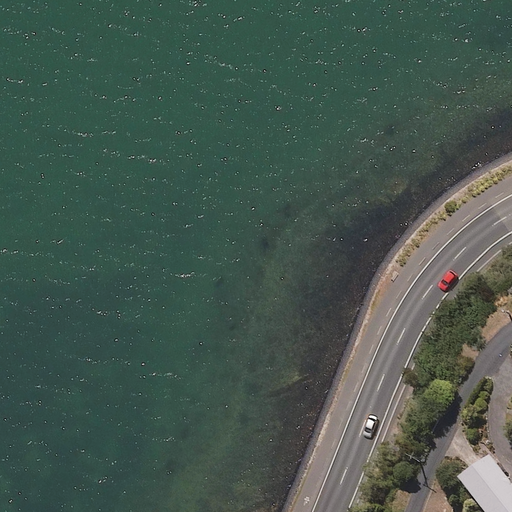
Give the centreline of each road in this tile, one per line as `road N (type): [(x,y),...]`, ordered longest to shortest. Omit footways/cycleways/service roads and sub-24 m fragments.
road 1 (secondary): [(511,212),(466,245),(414,310),(330,511)]
road 2 (residential): [(414,511),(463,391),(511,332)]
